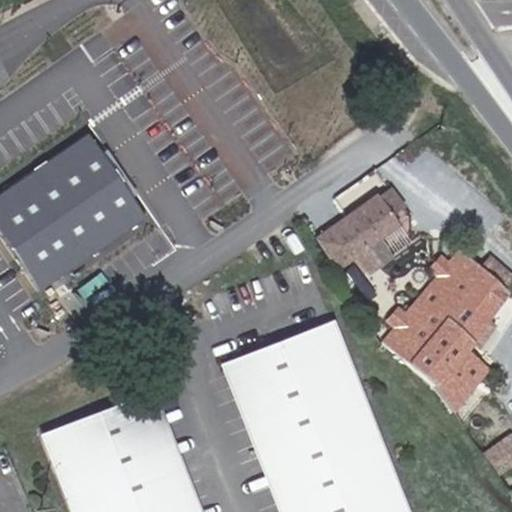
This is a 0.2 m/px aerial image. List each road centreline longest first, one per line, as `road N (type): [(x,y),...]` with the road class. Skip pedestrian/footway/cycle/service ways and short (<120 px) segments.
road 1 (unknown): [(0,131),(52,84),(76,76),(90,81),(207,255)]
road 2 (unknown): [(364,148),(429,209),(511,264)]
road 3 (primary): [(402,0),(511,134)]
